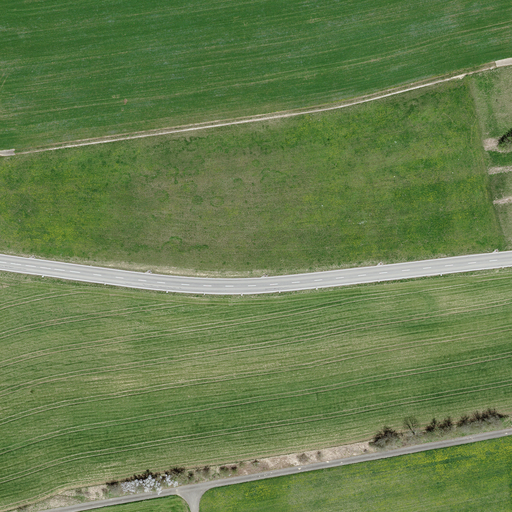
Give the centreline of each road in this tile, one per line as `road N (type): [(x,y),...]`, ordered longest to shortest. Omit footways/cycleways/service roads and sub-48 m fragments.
road 1 (tertiary): [(511,259),(229,287),(0,261)]
road 2 (track): [(511,421),(25,511)]
